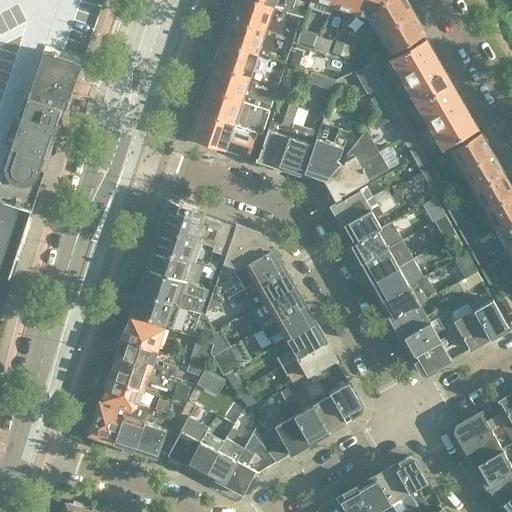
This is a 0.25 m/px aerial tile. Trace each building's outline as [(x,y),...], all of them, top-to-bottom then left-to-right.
[(0,0),(0,85),(65,108),(100,0),(0,0)] [(273,6),(254,0),(235,0),(230,18),(265,30),(291,39),(298,14),(273,6)] [(254,0),(273,6),(273,5),(291,11),(292,7),(294,0),(254,0)] [(308,0),(307,6),(328,12),(332,0),(308,0)] [(333,0),(332,5),(354,12),(357,0),(333,0)] [(357,0),(354,12),(367,17),(382,0),(357,0)] [(404,0),(382,0),(367,17),(365,19),(374,34),(412,12),(404,0)] [(412,12),(374,34),(386,55),(424,33),(412,12)] [(265,30),(230,18),(222,41),(250,50),(284,62),(291,39),(265,30)] [(307,33),(300,31),(296,40),(312,45),(316,35),(308,32),(307,33)] [(316,35),(312,45),(312,47),(327,52),(332,40),(316,35)] [(438,60),(425,37),(392,56),(397,65),(394,67),(402,81),(438,60)] [(341,42),(334,40),(329,51),(337,54),(341,42)] [(284,62),(250,50),(222,41),(214,65),(242,74),(277,86),(284,62)] [(349,45),(342,42),(338,54),(345,57),(349,45)] [(356,59),(360,67),(368,63),(370,62),(366,54),(356,59)] [(439,59),(438,60),(402,81),(411,97),(415,94),(419,101),(451,83),(443,69),(444,68),(439,59)] [(371,64),(363,68),(368,76),(376,72),(371,64)] [(242,74),(214,65),(206,88),(269,109),(277,86),(242,74)] [(306,80),(309,71),(297,67),(294,76),(306,80)] [(374,88),(372,84),(368,76),(363,68),(356,71),(367,92),(374,88)] [(335,78),(327,77),(309,71),(306,80),(328,86),(331,83),(333,81),(335,78)] [(376,72),(368,76),(372,84),(380,80),(376,72)] [(380,80),(372,84),(374,88),(377,93),(385,88),(380,80)] [(459,97),(451,83),(419,101),(423,107),(418,110),(428,126),(464,105),(466,104),(461,96),(459,97)] [(65,108),(0,85),(0,197),(31,208),(32,208),(58,130),(54,129),(59,114),(62,116),(65,108)] [(269,109),(206,88),(199,110),(227,119),(261,131),(269,109)] [(385,88),(377,93),(381,101),(390,96),(385,88)] [(375,109),(382,106),(375,94),(369,97),(375,109)] [(390,96),(381,101),(386,109),(394,104),(390,96)] [(259,154),(257,159),(271,164),(277,166),(287,135),(288,135),(291,127),(298,106),(289,103),(282,124),(278,123),(271,120),(270,120),(267,128),(259,154)] [(394,104),(386,109),(390,117),(399,113),(394,104)] [(477,128),(464,105),(428,126),(437,142),(442,139),(446,146),(477,128)] [(287,135),(277,166),(298,173),(298,171),(309,142),(312,135),(314,129),(302,125),(308,110),(298,106),(291,127),(288,135),(287,135)] [(388,118),(383,109),(374,113),(367,125),(371,129),(388,118)] [(199,110),(190,137),(226,150),(248,158),(253,159),(255,153),(259,139),(261,131),(227,119),(199,110)] [(399,113),(390,117),(395,125),(404,121),(399,113)] [(339,156),(348,127),(321,119),(316,136),(305,166),(303,166),(301,173),(301,174),(314,179),(319,177),(324,179),(339,160),(336,158),(337,155),(339,156)] [(404,121),(395,125),(400,134),(408,129),(404,121)] [(408,129),(400,134),(404,142),(413,137),(408,129)] [(347,150),(354,155),(353,155),(344,161),(344,162),(342,163),(339,160),(324,179),(327,184),(326,188),(333,199),(343,193),(368,180),(376,175),(386,168),(396,162),(387,146),(377,152),(364,130),(347,150)] [(450,148),(451,149),(452,152),(451,152),(472,188),(501,171),(486,145),(487,142),(484,136),(481,135),(478,132),(450,148)] [(413,137),(404,142),(409,150),(418,145),(413,137)] [(418,145),(409,150),(413,158),(422,153),(418,145)] [(422,153),(413,158),(418,166),(427,161),(422,153)] [(427,162),(418,167),(425,180),(434,175),(427,162)] [(419,171),(410,177),(414,183),(423,178),(419,171)] [(511,190),(501,171),(472,188),(495,228),(511,217),(511,190)] [(434,175),(425,180),(433,194),(437,191),(441,189),(434,175)] [(366,185),(331,205),(341,224),(377,204),(389,197),(385,191),(373,197),(366,185)] [(441,189),(437,191),(445,204),(453,199),(445,186),(441,189)] [(377,204),(341,224),(352,243),(351,244),(381,227),(375,216),(394,206),(393,205),(403,199),(399,192),(389,198),(389,197),(377,204)] [(31,208),(0,197),(0,291),(3,294),(8,277),(9,277),(10,274),(15,257),(16,257),(21,240),(21,239),(26,223),(30,212),(31,212),(32,208),(31,208)] [(453,199),(445,204),(453,217),(461,213),(453,199)] [(168,201),(159,227),(211,244),(223,248),(230,227),(229,226),(231,222),(168,201)] [(443,208),(432,215),(436,221),(446,216),(446,215),(443,208)] [(461,213),(453,217),(461,231),(473,224),(469,218),(465,220),(461,213)] [(436,221),(435,222),(446,241),(457,235),(446,216),(436,221)] [(511,217),(495,228),(511,256),(511,217)] [(234,227),(220,271),(228,274),(235,270),(238,268),(269,250),(258,231),(235,223),(234,227)] [(389,223),(381,227),(351,244),(349,245),(359,263),(399,240),(389,223)] [(473,224),(461,231),(468,243),(480,236),(473,224)] [(159,227),(152,248),(189,260),(190,255),(208,261),(212,249),(209,248),(211,244),(159,227)] [(449,241),(455,252),(462,249),(455,237),(449,241)] [(399,240),(359,263),(369,282),(409,259),(399,240)] [(474,240),(465,245),(473,258),(481,253),(474,240)] [(238,268),(235,270),(245,287),(283,266),(273,247),(269,250),(238,268)] [(152,248),(145,268),(194,285),(199,271),(203,273),(202,277),(208,279),(212,268),(189,260),(152,248)] [(476,270),(469,258),(466,252),(453,260),(463,277),(476,270)] [(473,258),(480,272),(489,266),(481,253),(473,258)] [(498,278),(511,269),(511,262),(508,255),(491,265),(498,278)] [(409,259),(369,282),(380,300),(420,278),(409,259)] [(245,287),(228,296),(233,306),(245,299),(251,309),(265,301),(294,285),(283,266),(245,287)] [(489,266),(480,272),(487,284),(496,279),(489,266)] [(145,268),(138,289),(204,311),(212,291),(194,285),(145,268)] [(458,282),(462,290),(463,292),(482,281),(476,271),(458,282)] [(420,278),(380,300),(380,301),(390,319),(418,303),(436,293),(425,275),(420,278)] [(496,279),(487,284),(491,292),(500,287),(496,279)] [(462,290),(458,282),(447,288),(451,296),(462,290)] [(265,301),(251,309),(262,327),(304,303),(294,285),(265,301)] [(212,291),(204,310),(222,300),(213,286),(212,291)] [(138,289),(131,311),(170,325),(169,329),(195,338),(203,315),(204,311),(138,289)] [(511,302),(508,294),(498,300),(506,314),(511,311),(511,302)] [(492,298),(472,309),(488,338),(507,327),(505,323),(506,322),(492,298)] [(454,322),(458,329),(463,337),(467,344),(466,344),(469,349),(488,338),(472,309),(468,302),(449,313),(454,322)] [(304,303),(262,327),(267,336),(273,333),(283,328),(288,338),(315,322),(304,303)] [(418,303),(390,319),(401,337),(437,316),(447,311),(444,304),(425,315),(418,303)] [(195,338),(194,341),(202,343),(201,342),(214,334),(203,315),(195,338)] [(122,331),(120,337),(158,350),(165,327),(136,317),(136,318),(130,316),(126,327),(122,331)] [(437,316),(401,337),(411,355),(440,339),(435,331),(443,326),(437,316)] [(293,349),(277,357),(282,365),(325,340),(315,322),(288,338),(293,349)] [(458,329),(454,322),(449,325),(447,332),(449,334),(458,329)] [(440,339),(411,355),(420,371),(426,373),(451,359),(448,355),(445,348),(463,337),(458,329),(449,334),(440,339)] [(214,334),(201,342),(202,343),(209,345),(206,352),(209,358),(227,347),(218,332),(214,334)] [(119,349),(115,360),(150,371),(158,350),(120,337),(118,343),(119,349)] [(325,340),(282,365),(287,375),(303,366),(308,375),(316,371),(322,367),(335,359),(325,340)] [(194,341),(188,359),(203,364),(206,352),(209,345),(202,343),(194,341)] [(227,348),(209,358),(222,375),(229,371),(237,366),(227,348)] [(108,373),(106,379),(137,390),(137,389),(144,392),(147,381),(170,389),(174,379),(158,374),(150,371),(115,360),(112,370),(108,373)] [(162,361),(158,374),(174,379),(178,366),(162,361)] [(322,367),(316,371),(321,379),(326,376),(322,367)] [(204,390),(213,374),(204,369),(196,385),(204,390)] [(241,388),(229,371),(222,375),(236,391),(241,388)] [(308,375),(305,377),(310,385),(321,379),(316,371),(308,375)] [(105,390),(102,400),(118,406),(118,407),(130,411),(138,404),(133,402),(137,390),(106,379),(104,385),(105,390)] [(329,393),(347,422),(345,419),(360,410),(361,404),(360,403),(347,380),(328,391),(329,393)] [(178,381),(172,400),(185,405),(192,387),(178,381)] [(251,408),(256,405),(244,389),(237,393),(251,408)] [(511,392),(499,400),(504,410),(510,420),(511,423),(511,392)] [(329,393),(312,404),(328,432),(347,422),(329,393)] [(286,402),(293,415),(309,443),(328,432),(312,404),(299,411),(292,399),(286,402)] [(99,400),(94,415),(90,428),(89,431),(90,433),(92,435),(96,436),(95,439),(103,442),(104,439),(113,442),(123,416),(121,416),(116,414),(118,407),(118,406),(102,400),(99,400)] [(504,410),(499,400),(494,403),(499,413),(504,410)] [(274,426),(267,430),(284,452),(287,455),(289,453),(290,454),(309,443),(293,415),(286,402),(277,408),(283,420),(274,426)] [(123,416),(113,442),(122,445),(122,448),(132,451),(133,449),(134,449),(144,421),(148,407),(138,404),(130,411),(123,409),(122,414),(121,416),(123,416)] [(480,411),(456,424),(454,431),(463,445),(491,429),(509,418),(504,410),(499,413),(486,420),(480,411)] [(260,442),(271,457),(275,462),(287,455),(284,452),(267,430),(259,420),(252,432),(260,442)] [(511,423),(510,420),(502,424),(511,441),(511,423)] [(144,421),(134,449),(156,457),(158,449),(159,450),(167,428),(144,421)] [(161,451),(187,465),(198,441),(201,434),(180,423),(177,429),(174,427),(161,451)] [(199,440),(187,465),(205,474),(222,440),(223,438),(205,428),(199,440)] [(239,431),(234,428),(230,435),(236,438),(239,431)] [(491,429),(463,445),(473,464),(501,448),(491,429)] [(240,450),(223,484),(242,494),(254,471),(255,470),(246,465),(258,446),(260,442),(252,432),(251,431),(249,435),(242,448),(240,450)] [(222,440),(205,474),(223,484),(240,450),(242,448),(224,437),(223,438),(222,440)] [(501,448),(473,464),(485,486),(511,466),(501,448)] [(408,456),(393,465),(419,511),(428,511),(431,510),(428,506),(418,487),(423,484),(423,485),(428,481),(415,458),(408,456)] [(419,511),(393,465),(374,475),(387,497),(391,504),(400,499),(404,507),(406,505),(410,511),(419,511)] [(511,466),(485,486),(486,487),(487,486),(502,503),(511,493),(511,466)] [(374,475),(356,486),(368,507),(370,511),(380,511),(375,503),(387,497),(374,475)] [(356,486),(337,496),(340,501),(339,502),(345,511),(370,511),(368,507),(356,486)] [(511,511),(511,493),(502,503),(509,511),(511,511)] [(332,500),(315,511),(341,511),(336,506),(332,500)] [(61,511),(90,511),(91,511),(82,508),(82,505),(74,502),(73,505),(72,505),(62,509),(61,511)]
